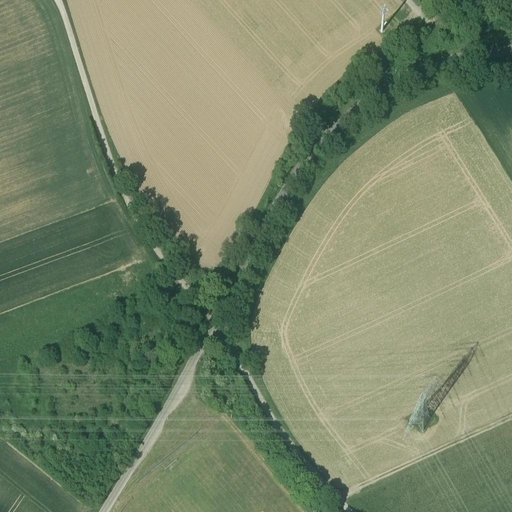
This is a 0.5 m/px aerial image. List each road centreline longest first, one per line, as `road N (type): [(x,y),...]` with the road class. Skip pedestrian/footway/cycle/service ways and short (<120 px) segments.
road 1 (unclassified): [(511,44),(424,62),(337,120),(284,186),(217,312)]
road 2 (track): [(58,0),(123,191),(163,259),(194,298),(217,312)]
road 3 (track): [(211,324),(283,438),(348,511)]
road 4 (unclassified): [(103,511),(217,312)]
road 5 (track): [(184,284),(0,361)]
road 6 (track): [(336,497),(511,416)]
